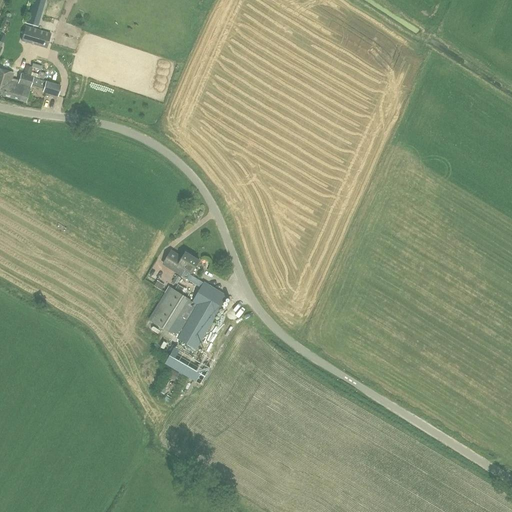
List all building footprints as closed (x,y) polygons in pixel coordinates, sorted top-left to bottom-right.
[(35,26),(42,0),(32,0),(26,23),(35,26)] [(51,34),(26,27),(22,41),(47,49),(51,34)] [(6,86),(3,95),(25,102),(33,78),(30,77),(33,68),(26,65),(23,75),(21,74),(18,83),(15,82),(13,89),(6,86)] [(0,94),(3,95),(6,86),(13,89),(15,82),(11,81),(13,73),(0,69),(0,94)] [(46,82),(42,92),(57,97),(60,87),(46,82)] [(190,274),(191,272),(193,273),(200,261),(186,252),(183,258),(171,251),(163,264),(182,275),(195,284),(198,279),(190,274)] [(161,290),(165,284),(158,280),(155,286),(161,290)] [(227,296),(207,285),(204,283),(193,301),(180,293),(175,290),(169,287),(149,319),(197,348),(227,296)] [(178,285),(175,290),(180,293),(183,288),(178,285)]
